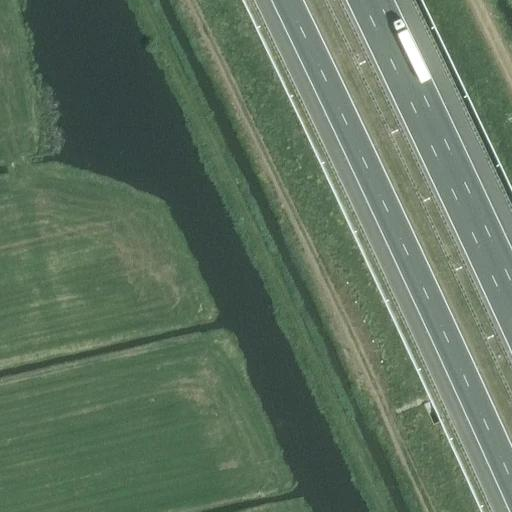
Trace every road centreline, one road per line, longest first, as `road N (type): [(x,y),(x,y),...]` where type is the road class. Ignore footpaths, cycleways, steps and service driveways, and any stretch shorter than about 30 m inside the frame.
road 1 (track): [(187,0),(427,511)]
road 2 (motorway): [(287,0),(511,482)]
road 3 (motorway): [(511,303),(369,0)]
